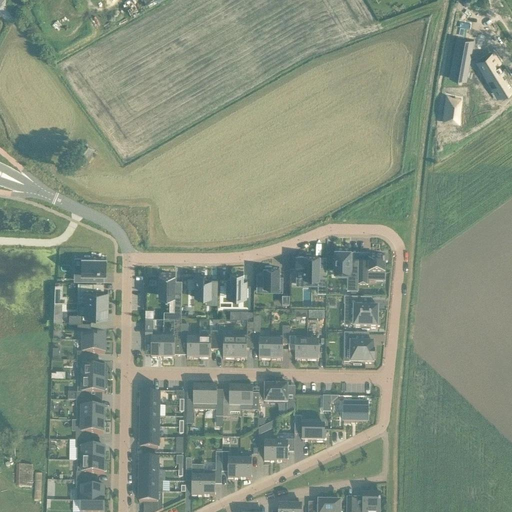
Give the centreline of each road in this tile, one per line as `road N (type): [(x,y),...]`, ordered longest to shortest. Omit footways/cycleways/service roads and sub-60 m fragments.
road 1 (residential): [(388,381),(400,247),(383,229),(323,230),(232,257),(128,257)]
road 2 (residential): [(126,375),(388,381)]
road 3 (residential): [(380,427),(382,477),(238,508),(230,500)]
road 4 (residential): [(230,500),(380,427)]
road 5 (residential): [(9,179),(104,221),(122,237),(128,257)]
road 6 (residential): [(126,375),(123,511)]
